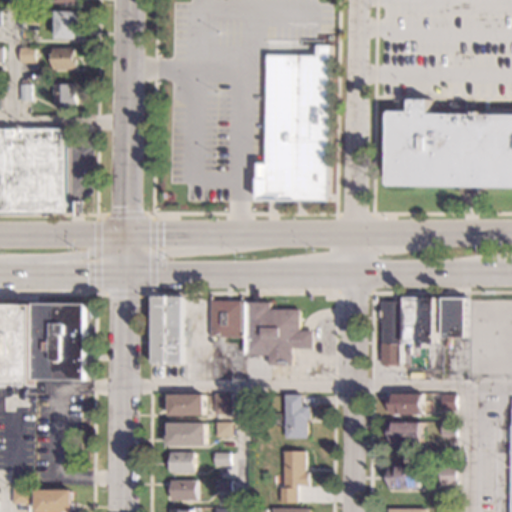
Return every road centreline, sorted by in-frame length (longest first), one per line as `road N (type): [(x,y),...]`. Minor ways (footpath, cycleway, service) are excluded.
road 1 (residential): [(351,511),(358,0)]
road 2 (primary): [(511,236),(0,239)]
road 3 (primary): [(126,277),(495,275)]
road 4 (tertiary): [(126,277),(129,0)]
road 5 (tertiary): [(123,511),(126,277)]
road 6 (primary): [(0,263),(126,239)]
road 7 (primary): [(0,277),(126,277)]
road 8 (primary): [(238,237),(152,260),(126,277)]
